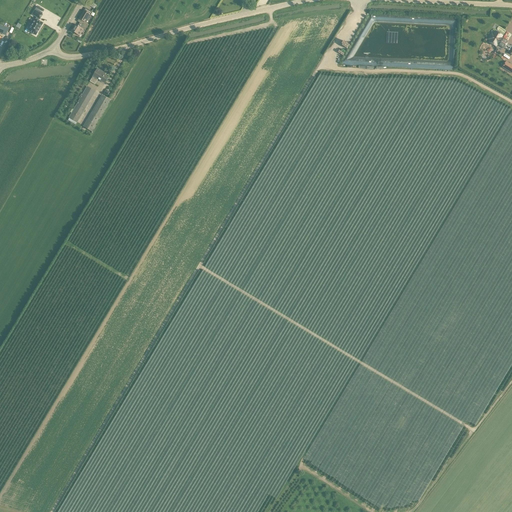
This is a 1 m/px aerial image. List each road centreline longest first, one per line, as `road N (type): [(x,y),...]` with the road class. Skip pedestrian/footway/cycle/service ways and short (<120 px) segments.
road 1 (track): [(359,0),(52,511)]
road 2 (track): [(66,242),(125,277),(276,28),(272,20)]
road 3 (track): [(473,430),(200,264)]
road 4 (unclassified): [(309,0),(77,56),(53,49)]
road 5 (track): [(511,101),(453,73),(321,64)]
road 6 (track): [(410,511),(511,381)]
road 7 (track): [(269,511),(302,467),(370,511)]
